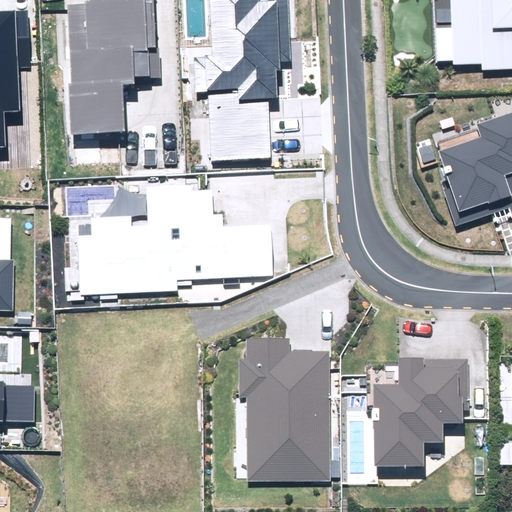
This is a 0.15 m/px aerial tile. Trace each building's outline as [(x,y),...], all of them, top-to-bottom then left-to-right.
[(209,91),(212,161),(272,159),(269,98),(278,98),(277,71),(280,71),(280,62),(290,62),(287,0),(209,0),(212,57),(194,58),(195,91),(209,91)] [(452,60),(452,65),(482,64),(482,69),(511,68),(511,0),(434,0),(436,61),(452,60)] [(91,11),(70,11),(70,146),(124,146),(124,99),(134,99),(134,66),(149,66),(149,15),(126,15),(126,1),(91,1),(91,11)] [(0,147),(5,147),(3,112),(20,111),(18,69),(30,68),(28,9),(0,10),(0,147)] [(510,208),(511,212),(511,111),(477,123),(481,137),(439,151),(449,180),(441,182),(455,226),(510,208)] [(78,235),(81,296),(178,292),(177,280),(273,276),(271,225),(223,228),(222,214),(213,215),(212,190),(192,191),(192,185),(146,187),(148,224),(133,225),(133,216),(90,218),(91,235),(78,235)] [(0,310),(13,311),(14,260),(0,259),(0,310)] [(293,338),(236,337),(235,404),(246,404),(245,492),(335,493),(337,352),(293,351),(293,338)] [(374,384),(375,467),(424,467),(424,443),(443,442),(442,423),(462,423),(462,411),(468,411),(468,359),(399,359),(399,384),(374,384)] [(0,420),(34,422),(35,386),(4,385),(4,381),(0,380),(0,420)]
